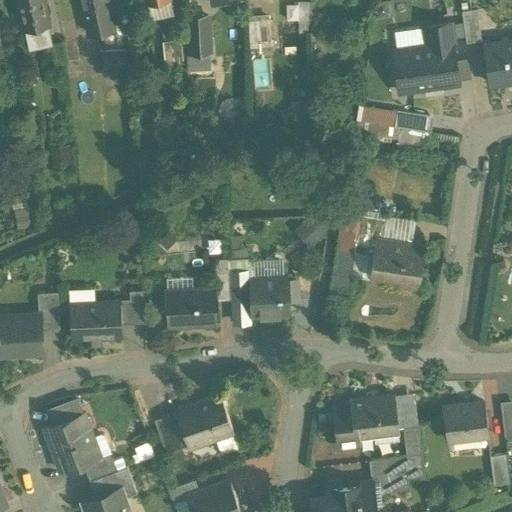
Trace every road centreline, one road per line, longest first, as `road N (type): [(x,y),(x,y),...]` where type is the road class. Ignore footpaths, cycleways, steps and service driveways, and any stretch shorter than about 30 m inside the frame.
road 1 (residential): [(305,351),(231,353),(69,380),(0,405)]
road 2 (residential): [(511,122),(483,146),(448,361)]
road 3 (residential): [(279,511),(305,351)]
road 4 (residential): [(448,361),(305,351)]
